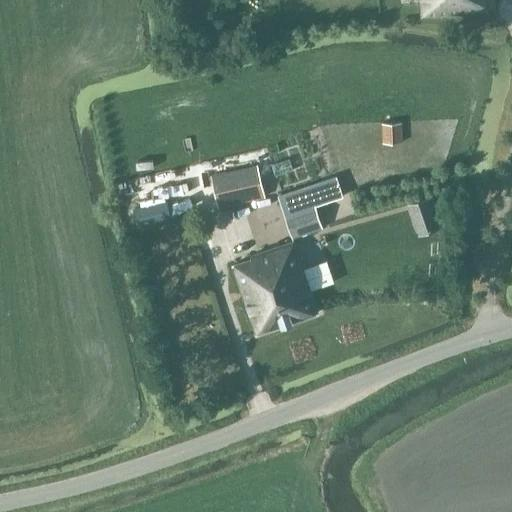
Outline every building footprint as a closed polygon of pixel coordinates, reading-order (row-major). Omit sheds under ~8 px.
[(419,0),(421,18),(488,12),(487,8),(490,8),(488,0),(419,0)] [(402,144),(402,124),(382,124),(382,144),(402,144)] [(258,164),(211,176),(218,209),(266,197),(258,164)] [(317,205),(344,197),(337,175),(278,195),(293,239),(324,228),(317,205)] [(420,233),(441,226),(431,198),(410,205),(420,233)] [(159,204),(134,209),(138,227),(163,222),(159,204)] [(256,335),(320,313),(295,240),(231,262),(256,335)]
